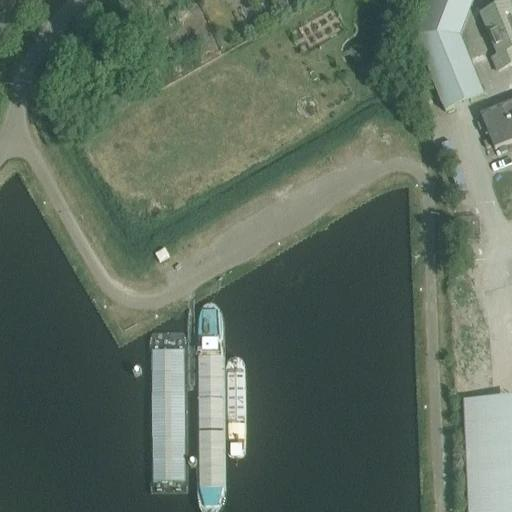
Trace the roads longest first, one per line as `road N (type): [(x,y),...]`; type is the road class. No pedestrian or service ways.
road 1 (unclassified): [(440,511),(423,172),(402,163),(360,170),(192,272),(176,295),(148,305),(123,298),(102,279),(16,134)]
road 2 (unclassified): [(16,134),(33,55),(81,0)]
